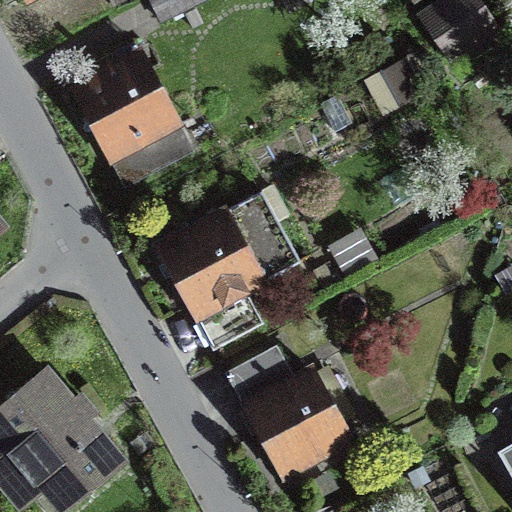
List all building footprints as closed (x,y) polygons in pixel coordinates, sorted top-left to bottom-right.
[(150,0),(160,19),(197,0),(150,0)] [(486,13),(477,0),(444,0),(421,16),(441,44),(486,13)] [(192,149),(135,40),(114,50),(120,61),(73,86),(125,184),(192,149)] [(261,190),(158,246),(214,348),(262,321),(245,290),(300,260),(261,190)] [(351,439),(312,368),(293,378),(276,347),(228,373),(283,475),(351,439)] [(120,461),(44,372),(0,409),(0,459),(3,463),(11,455),(59,511),(120,461)]
